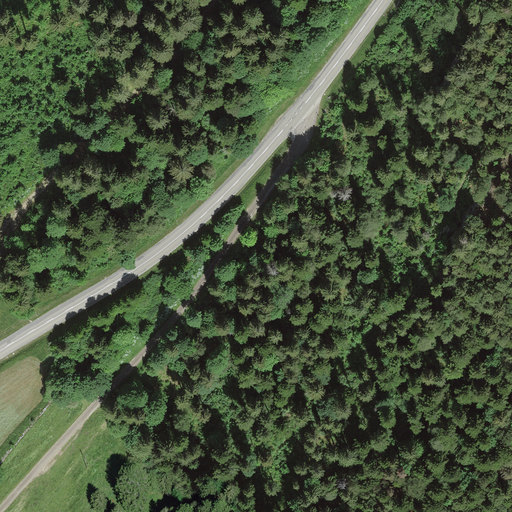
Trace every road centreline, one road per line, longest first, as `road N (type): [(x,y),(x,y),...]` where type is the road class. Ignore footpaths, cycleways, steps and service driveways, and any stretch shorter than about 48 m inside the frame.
road 1 (unclassified): [(0,511),(222,264),(303,140),(300,111)]
road 2 (secondary): [(0,351),(157,256),(215,207),(300,111)]
road 3 (secondary): [(300,111),(383,0)]
